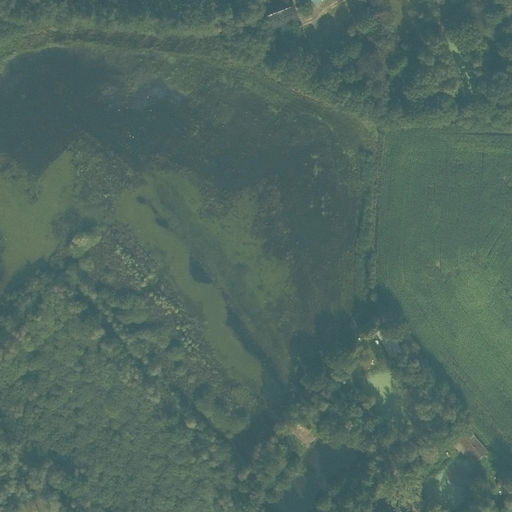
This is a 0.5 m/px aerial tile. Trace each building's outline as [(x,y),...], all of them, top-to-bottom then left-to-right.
[(190,11),(218,5),(216,0),(177,0),(179,7),(186,5),(187,10),(190,10),(190,11)] [(268,29),(299,17),(291,0),(269,0),(260,4),(268,29)] [(373,16),(376,14),(370,0),(361,0),(362,0),(371,24),(376,23),(373,16)] [(482,58),(487,56),(484,49),(479,51),(482,58)] [(390,325),(384,315),(373,323),(380,333),(390,325)] [(387,354),(402,340),(389,326),(374,340),(387,354)] [(476,461),(487,450),(469,430),(458,419),(448,428),(457,439),(453,443),(460,451),(472,465),(476,461)] [(301,443),(309,433),(299,424),(290,433),(301,443)] [(405,466),(413,461),(407,453),(399,459),(405,466)] [(496,486),(502,487),(504,478),(497,477),(496,486)]
